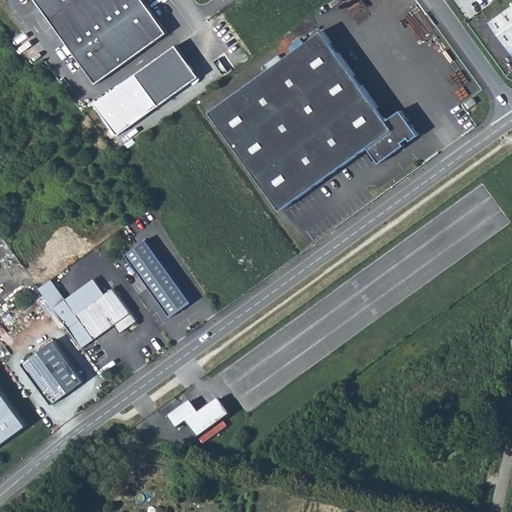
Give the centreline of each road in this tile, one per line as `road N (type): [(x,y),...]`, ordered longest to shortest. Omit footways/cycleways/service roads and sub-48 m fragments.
road 1 (tertiary): [(511,125),(0,496)]
road 2 (residential): [(435,0),(511,106)]
